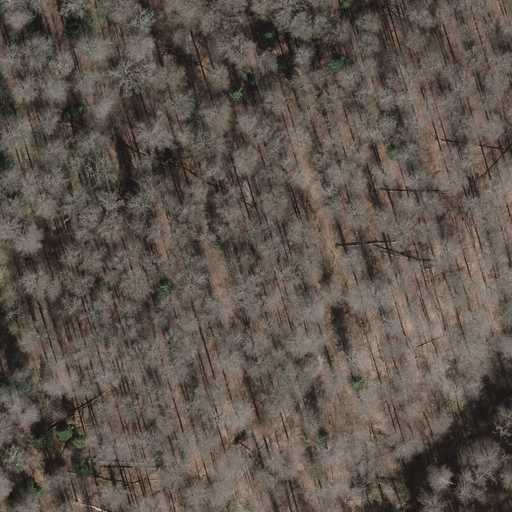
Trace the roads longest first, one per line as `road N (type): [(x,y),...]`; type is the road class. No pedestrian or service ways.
road 1 (track): [(325,332),(317,297),(203,119),(185,0)]
road 2 (track): [(325,332),(323,357),(296,403),(210,511)]
